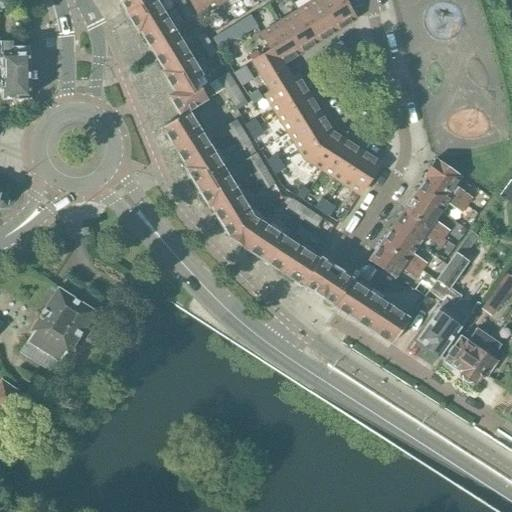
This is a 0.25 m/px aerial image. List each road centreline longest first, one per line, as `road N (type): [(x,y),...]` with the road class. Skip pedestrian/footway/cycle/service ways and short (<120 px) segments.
road 1 (residential): [(309,308),(408,151),(374,0)]
road 2 (tertiary): [(511,502),(278,350)]
road 3 (residential): [(504,429),(309,308)]
road 4 (tertiary): [(278,350),(159,239)]
